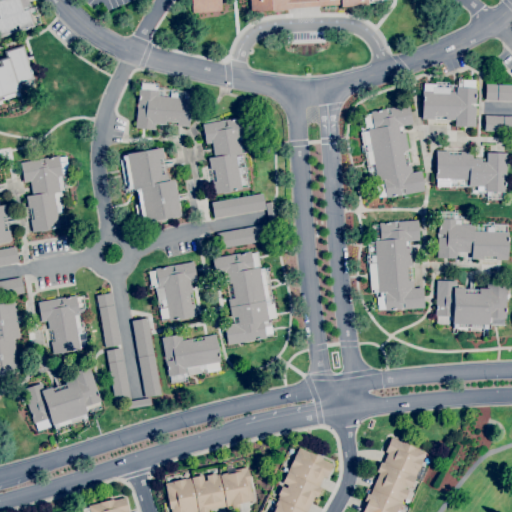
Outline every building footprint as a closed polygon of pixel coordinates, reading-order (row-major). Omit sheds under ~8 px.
[(0,35),(0,0),(17,0),(20,8),(27,6),(28,9),(32,7),(33,11),(27,13),(31,25),(27,27),(28,28),(24,29),(23,28),(0,35)] [(192,13),(191,0),(380,0),(381,2),(367,3),(368,5),(340,7),(340,4),(291,8),(291,9),(251,12),(249,0),(220,0),(221,11),(192,13)] [(0,66),(2,66),(0,61),(8,58),(6,52),(21,47),(29,70),(30,69),(31,72),(30,73),(31,77),(19,82),(21,87),(18,88),(19,91),(18,91),(19,95),(16,96),(16,95),(0,100),(0,66)] [(475,127),(454,126),(454,120),(445,120),(445,116),(433,116),(433,119),(421,119),(422,91),(423,91),(423,83),(435,84),(435,87),(448,88),(448,91),(455,92),(455,87),(457,87),(457,83),(460,83),(460,79),(474,80),(474,88),(476,88),(475,103),(469,103),(469,106),(475,106),(475,127)] [(155,130),(135,128),(136,108),(142,108),(142,105),(137,104),(138,89),(140,89),(140,83),(153,84),(153,87),(157,87),(156,90),(158,91),(158,96),(170,97),(170,93),(177,93),(176,98),(191,99),(188,127),(176,126),(177,122),(165,121),(164,124),(155,124),(155,130)] [(511,100),(484,100),(485,84),(511,85),(511,100)] [(386,198),(385,196),(377,197),(375,185),(379,185),(378,180),(372,181),(371,177),(376,177),(374,164),(368,165),(365,151),(367,151),(366,145),(362,145),(359,132),(367,131),(367,129),(369,128),(369,127),(364,128),(362,115),(370,113),(369,111),(385,109),(386,115),(389,114),(388,108),(408,104),(411,124),(398,127),(399,133),(404,132),(407,150),(402,151),(405,165),(410,164),(411,172),(420,170),(424,191),(404,194),(403,188),(399,189),(400,195),(386,198)] [(511,131),(483,131),(484,115),(511,116),(511,131)] [(214,194),(212,182),(215,181),(213,169),(210,170),(208,158),(214,157),(212,143),(205,144),(202,124),(222,120),(223,127),(226,126),(225,120),(240,117),(243,134),(238,135),(242,153),(235,155),(237,168),(241,167),(243,178),(247,178),(248,186),(241,187),(241,189),(214,194)] [(145,222),(145,221),(139,222),(138,218),(141,217),(136,189),(132,190),(132,189),(127,190),(127,186),(128,185),(123,160),(122,160),(121,156),(126,155),(125,154),(161,147),(163,158),(157,159),(160,174),(166,173),(167,180),(173,179),(180,216),(145,222)] [(490,196),(486,195),(486,192),(476,191),(477,186),(469,186),(469,188),(456,187),(457,183),(450,183),(449,187),(436,186),(436,179),(434,179),(435,151),(448,151),(448,154),(460,155),(460,151),(472,151),(471,158),(482,158),(482,162),(486,162),(487,152),(506,153),(505,174),(499,173),(499,176),(505,177),(505,192),(490,192),(490,196)] [(32,232),(30,220),(33,219),(31,207),(28,208),(25,196),(32,195),(30,181),(23,182),(20,163),(39,159),(41,165),(44,164),(43,158),(58,155),(58,157),(65,156),(68,173),(61,174),(62,176),(60,176),(63,190),(60,190),(63,204),(59,205),(60,212),(56,213),(59,227),(32,232)] [(213,218),(210,203),(262,193),(264,209),(213,218)] [(268,222),(264,203),(271,202),(275,221),(268,222)] [(0,242),(0,205),(4,205),(6,215),(0,216),(3,231),(8,230),(10,241),(0,242)] [(507,260),(494,260),(494,256),(483,256),(483,259),(470,259),(471,253),(457,252),(457,258),(436,258),(437,237),(443,238),(443,234),(437,234),(438,219),(439,219),(439,214),(457,215),(456,220),(460,220),(460,224),(473,225),(473,231),(486,231),(486,227),(494,227),(493,232),(508,232),(507,244),(509,244),(508,252),(507,252),(507,260)] [(384,311),(384,309),(377,310),(376,297),(380,297),(379,293),(377,293),(377,292),(373,293),(373,289),(370,290),(368,262),(375,262),(374,254),(368,254),(367,242),(373,242),(373,240),(376,240),(375,238),(379,238),(378,223),(393,222),(394,228),(397,227),(397,221),(417,220),(419,240),(404,241),(405,248),(410,247),(412,265),(406,266),(407,280),(413,280),(414,288),(422,287),(423,307),(403,309),(403,303),(399,303),(400,310),(384,311)] [(219,249),(216,233),(266,224),(269,240),(219,249)] [(0,248),(15,246),(18,262),(0,265),(0,248)] [(227,345),(223,325),(237,322),(236,317),(231,318),(227,299),(233,298),(231,283),(225,284),(223,274),(215,276),(212,258),(250,251),(250,253),(256,252),(259,265),(253,266),(253,268),(259,267),(259,269),(263,268),(269,304),(273,303),(275,318),(268,319),(268,320),(267,321),(269,335),(265,336),(265,338),(227,345)] [(169,321),(168,318),(160,319),(159,309),(166,307),(166,306),(162,307),(161,300),(157,300),(154,287),(153,287),(153,285),(150,285),(147,271),(154,270),(154,268),(192,261),(196,280),(190,281),(191,292),(188,292),(190,304),(193,303),(196,316),(169,321)] [(0,280),(21,277),(23,293),(0,296),(0,280)] [(487,329),(483,329),(483,328),(469,328),(469,324),(457,324),(457,328),(453,328),(453,324),(451,324),(451,316),(448,316),(448,324),(436,324),(436,316),(435,316),(436,280),(456,281),(456,287),(463,288),(463,293),(478,294),(478,288),(485,288),(486,283),(506,283),(506,290),(505,318),(503,318),(503,324),(490,324),(490,322),(488,322),(488,324),(487,324),(487,329)] [(105,347),(95,295),(111,293),(120,344),(105,347)] [(52,354),(50,342),(53,341),(51,329),(48,330),(46,321),(41,322),(37,302),(57,299),(58,304),(61,304),(60,298),(75,295),(76,297),(82,296),(84,309),(83,310),(83,313),(77,314),(81,333),(84,332),(87,347),(79,348),(79,349),(52,354)] [(0,375),(0,303),(12,301),(19,337),(12,338),(18,372),(0,375)] [(144,397),(131,321),(147,318),(160,394),(144,397)] [(170,379),(169,376),(167,376),(165,361),(171,360),(170,356),(164,357),(161,337),(181,334),(182,340),(191,338),(191,342),(203,340),(202,336),(215,334),(216,343),(217,342),(219,349),(217,350),(219,362),(218,362),(219,367),(206,369),(205,368),(199,369),(199,373),(186,375),(187,376),(170,379)] [(114,402),(105,350),(121,348),(130,399),(114,402)] [(37,430),(34,423),(33,423),(22,389),(41,383),(43,389),(51,387),(52,392),(66,388),(64,382),(74,379),(72,371),(88,366),(100,401),(98,402),(99,405),(85,410),(87,413),(85,414),(86,417),(83,419),(83,418),(57,426),(57,427),(54,428),(52,424),(51,425),(51,423),(47,424),(48,426),(37,430)] [(126,409),(125,401),(129,401),(149,398),(150,405),(126,409)] [(361,511),(366,502),(363,501),(366,493),(369,494),(371,488),(378,473),(376,472),(380,462),(382,463),(387,452),(384,451),(390,438),(401,442),(401,441),(415,447),(415,448),(425,452),(409,488),(405,486),(403,489),(407,490),(404,499),(402,499),(401,503),(400,503),(397,510),(396,509),(395,511),(361,511)] [(271,511),(274,507),(273,506),(276,500),(278,496),(276,495),(280,486),(285,488),(286,485),(282,483),(297,447),(321,458),(321,459),(331,464),(326,476),(323,475),(318,487),(321,488),(316,498),(313,496),(306,511),(271,511)] [(170,511),(170,509),(168,509),(165,494),(166,494),(164,484),(214,473),(215,475),(226,473),(225,468),(233,466),(233,470),(245,467),(246,470),(247,469),(249,482),(248,482),(250,492),(252,492),(253,499),(252,499),(252,500),(238,503),(239,507),(231,508),(230,505),(208,510),(208,511),(170,511)] [(88,511),(87,505),(97,503),(97,502),(112,499),(112,500),(124,497),(128,511),(88,511)]
